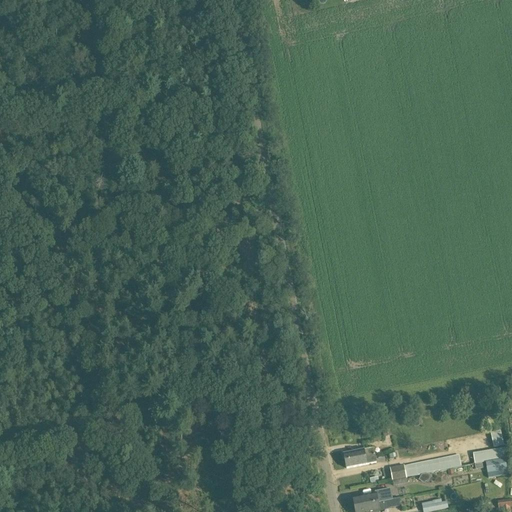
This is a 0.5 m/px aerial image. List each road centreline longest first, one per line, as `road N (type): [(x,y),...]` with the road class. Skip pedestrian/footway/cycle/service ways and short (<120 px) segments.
road 1 (unclassified): [(335,511),(230,0)]
road 2 (track): [(275,217),(0,264)]
